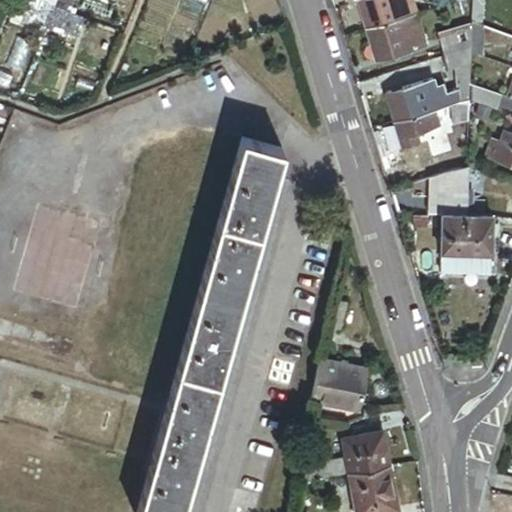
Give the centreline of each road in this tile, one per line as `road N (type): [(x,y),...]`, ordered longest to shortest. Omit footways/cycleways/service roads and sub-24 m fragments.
road 1 (residential): [(304,0),(444,458)]
road 2 (residential): [(511,363),(493,414),(444,458)]
